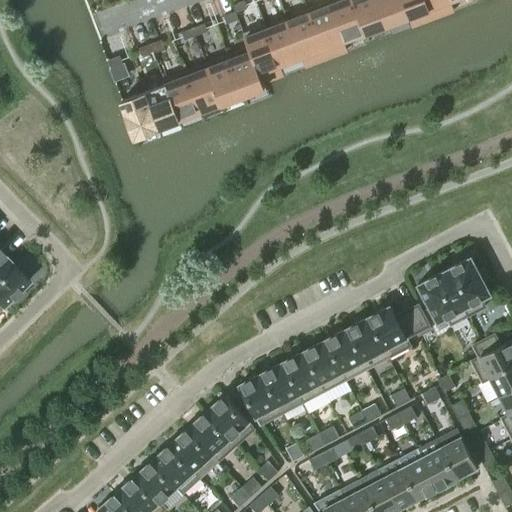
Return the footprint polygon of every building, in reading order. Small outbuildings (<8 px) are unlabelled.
[(242,0),(233,4),(235,10),(236,12),(247,7),(244,0),(242,0)] [(328,0),(327,0),(307,8),(323,48),(344,40),(328,0)] [(329,0),(328,0),(344,40),(365,32),(352,0),(341,0),(331,4),(329,0)] [(352,0),(365,32),(386,24),(377,0),(352,0)] [(377,0),(386,24),(408,16),(401,0),(377,0)] [(401,0),(408,16),(429,8),(426,0),(401,0)] [(308,13),(288,20),(301,56),(323,48),(307,8),(306,8),(308,13)] [(235,10),(223,14),(226,22),(238,18),(236,12),(235,10)] [(265,24),(264,24),(280,64),(301,56),(288,20),(267,28),(265,24)] [(204,23),(193,27),(196,35),(207,31),(204,23)] [(264,24),(244,32),(259,72),(280,64),(264,24)] [(184,39),(196,35),(193,27),(181,31),(184,39)] [(248,47),(228,54),(243,95),(265,86),(259,72),(244,32),(242,32),(248,47)] [(161,39),(150,43),(153,51),(164,47),(161,39)] [(142,55),(153,51),(150,43),(139,47),(142,55)] [(228,54),(206,62),(221,103),(243,95),(228,54)] [(123,62),(120,55),(108,59),(111,67),(123,62)] [(206,62),(184,71),(200,111),(221,103),(206,62)] [(184,71),(163,79),(179,119),(200,111),(184,71)] [(164,83),(143,91),(157,129),(159,128),(158,127),(179,119),(163,79),(164,83)] [(135,135),(136,137),(157,129),(143,91),(122,99),(127,113),(125,113),(134,136),(135,135)] [(0,273),(11,263),(11,262),(10,262),(0,251),(0,273)] [(464,307),(462,308),(466,315),(467,316),(469,315),(468,314),(485,306),(481,298),(488,294),(488,295),(490,294),(489,291),(483,281),(489,277),(483,265),(477,269),(471,258),(472,258),(470,256),(468,257),(445,269),(444,270),(464,307)] [(0,273),(0,307),(2,306),(4,305),(4,304),(10,298),(15,303),(25,294),(20,288),(27,282),(27,283),(29,281),(27,279),(12,264),(12,263),(11,263),(0,273)] [(439,320),(446,316),(450,323),(466,315),(462,308),(464,307),(444,270),(443,270),(443,271),(420,283),(420,282),(417,283),(419,286),(436,319),(437,321),(439,320)] [(406,310),(417,332),(418,332),(418,331),(427,326),(427,327),(430,326),(429,323),(428,323),(419,306),(418,304),(406,310)] [(368,316),(367,317),(388,357),(389,357),(389,356),(408,346),(408,347),(411,345),(409,343),(406,338),(407,338),(406,337),(416,332),(416,333),(417,332),(406,310),(395,316),(390,307),(391,307),(389,305),(387,306),(368,316)] [(347,327),(346,328),(367,368),(368,368),(368,367),(387,357),(387,358),(388,357),(367,317),(366,317),(366,318),(347,328),(347,327)] [(326,338),(324,339),(346,379),(347,379),(347,378),(366,368),(366,369),(367,368),(346,328),(345,328),(345,329),(326,339),(326,338)] [(478,356),(501,345),(494,333),(492,334),(475,343),(474,343),(472,344),(473,347),(474,346),(479,356),(478,356)] [(346,379),(324,339),(323,340),(324,340),(305,350),(304,349),(303,350),(324,390),(344,380),(345,380),(346,379)] [(501,345),(478,356),(473,359),(471,360),(472,362),(481,379),(482,381),(490,377),(489,376),(511,364),(511,343),(511,344),(511,342),(510,339),(508,340),(508,341),(501,345)] [(324,390),(303,350),(302,351),(283,361),(282,361),(303,401),(324,390)] [(262,372),(261,372),(282,413),(303,401),(282,361),(281,362),(262,372)] [(511,364),(489,376),(490,377),(499,394),(499,395),(511,388),(511,364)] [(282,413),(261,372),(260,373),(241,383),(239,384),(240,386),(260,424),(282,413)] [(444,391),(455,386),(448,373),(437,379),(444,391)] [(427,403),(440,397),(434,386),(422,393),(427,403)] [(397,406),(410,399),(404,388),(391,395),(397,406)] [(511,388),(499,395),(500,397),(500,396),(509,413),(509,414),(511,412),(511,388)] [(206,410),(205,411),(236,445),(237,444),(237,443),(252,430),(254,428),(253,426),(252,427),(249,422),(249,421),(247,419),(247,420),(226,396),(224,394),(222,396),(207,410),(206,410)] [(458,418),(468,412),(462,399),(451,405),(458,418)] [(375,403),(362,410),(368,422),(381,414),(375,403)] [(398,412),(403,423),(416,416),(410,405),(398,412)] [(368,422),(362,410),(348,417),(354,429),(368,422)] [(189,426),(188,427),(218,461),(219,460),(235,445),(235,446),(236,445),(205,411),(204,412),(205,412),(189,426)] [(403,423),(398,412),(385,419),(391,430),(403,423)] [(468,412),(458,418),(464,430),(475,424),(468,412)] [(511,412),(509,414),(509,413),(501,417),(502,420),(502,419),(511,436),(511,437),(511,438),(511,412)] [(333,425),(319,432),(325,444),(339,437),(333,425)] [(360,432),(365,443),(378,436),(372,426),(360,432)] [(171,442),(170,443),(194,470),(193,471),(199,478),(202,476),(201,476),(217,461),(217,462),(218,461),(188,427),(187,428),(171,442)] [(456,427),(435,438),(457,478),(458,477),(474,468),(475,468),(477,467),(476,465),(475,465),(461,438),(462,438),(456,427)] [(325,444),(319,432),(306,439),(312,451),(325,444)] [(365,443),(360,432),(347,439),(353,450),(365,443)] [(479,455),(489,450),(483,437),(472,443),(479,455)] [(414,449),(419,458),(421,457),(437,488),(439,487),(438,487),(455,478),(457,478),(435,438),(414,449)] [(292,461),(304,455),(297,441),(285,447),(292,461)] [(194,470),(170,443),(169,444),(153,458),(152,459),(177,486),(178,486),(178,485),(193,471),(194,470)] [(334,446),(321,452),(327,463),(340,456),(334,446)] [(496,462),(489,450),(479,455),(485,468),(496,462)] [(327,463),(321,452),(309,459),(314,470),(327,463)] [(419,458),(404,466),(402,467),(418,498),(419,497),(436,488),(436,489),(437,488),(421,457),(419,458)] [(402,467),(404,466),(400,458),(379,469),(399,508),(400,507),(417,498),(417,499),(418,498),(402,467)] [(177,486),(152,459),(151,460),(135,474),(134,475),(159,502),(160,501),(176,487),(177,486)] [(268,480),(278,471),(268,460),(258,469),(268,480)] [(399,508),(379,469),(360,479),(376,511),(390,511),(398,508),(398,509),(399,508)] [(117,490),(116,491),(135,511),(160,511),(164,510),(166,508),(160,501),(159,502),(134,475),(133,476),(118,490),(117,490)] [(498,493),(509,487),(503,475),(492,480),(498,493)] [(241,487),(250,496),(261,486),(253,476),(241,487)] [(341,488),(340,489),(352,511),(376,511),(360,479),(342,488),(341,488)] [(259,495),(268,504),(278,495),(270,486),(259,495)] [(250,496),(241,487),(230,497),(239,507),(250,496)] [(511,502),(511,492),(509,487),(498,493),(505,506),(511,502)] [(339,489),(339,490),(315,502),(321,511),(326,510),(326,511),(352,511),(340,489),(339,489)] [(101,511),(135,511),(116,491),(115,492),(116,492),(100,507),(100,506),(98,508),(99,510),(100,510),(101,511)] [(259,511),(268,504),(259,495),(249,505),(255,511),(259,511)]
